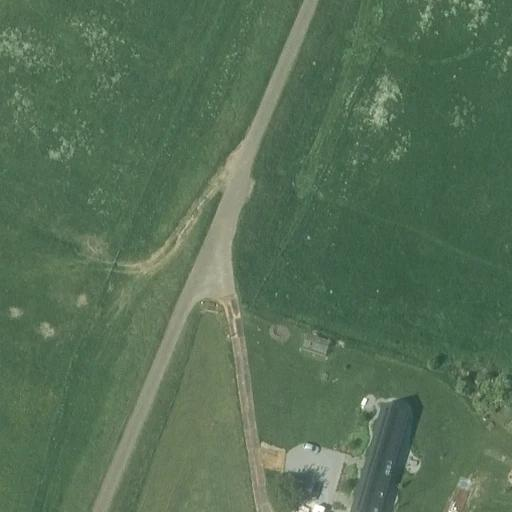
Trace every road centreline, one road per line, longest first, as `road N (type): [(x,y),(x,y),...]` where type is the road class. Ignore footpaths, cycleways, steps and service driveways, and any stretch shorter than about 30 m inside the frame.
road 1 (unclassified): [(309,0),(96,511)]
road 2 (unknown): [(255,511),(227,295),(211,237)]
